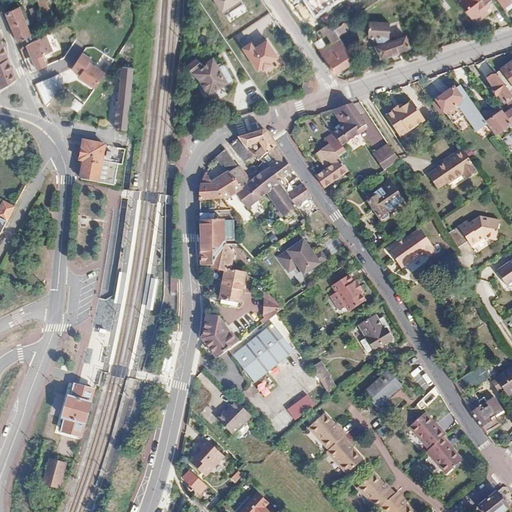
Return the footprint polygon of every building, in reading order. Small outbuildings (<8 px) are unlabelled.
[(217,0),(227,15),(245,3),(243,0),(217,0)] [(472,9),(477,15),(479,18),(490,11),(488,8),(496,2),(494,0),(461,0),(469,11),(472,9)] [(15,44),(31,36),(20,9),(5,15),(15,44)] [(477,15),(472,9),(469,11),(473,18),(477,15)] [(141,54),(145,16),(123,48),(141,54)] [(339,21),(330,26),(336,36),(345,31),(339,21)] [(413,47),(409,35),(392,40),(391,36),(392,22),(370,22),(370,39),(379,38),(380,45),(377,45),(384,56),(413,47)] [(336,36),(330,26),(321,31),(325,36),(313,43),(334,75),(354,63),(336,36)] [(48,34),(28,46),(39,72),(50,68),(49,59),(57,53),(48,34)] [(254,46),(252,43),(244,48),(259,71),(263,68),(264,69),(272,64),(271,62),(279,57),(268,40),(258,47),(254,46)] [(0,82),(2,88),(16,78),(2,41),(0,42),(0,82)] [(111,73),(85,55),(76,68),(100,88),(111,73)] [(195,57),(185,65),(200,79),(207,93),(231,78),(223,65),(220,67),(211,55),(201,62),(195,57)] [(67,58),(56,62),(59,72),(70,68),(67,58)] [(268,81),(287,66),(283,60),(263,75),(268,81)] [(371,71),(364,60),(355,66),(361,75),(371,71)] [(130,64),(126,99),(125,106),(123,106),(120,128),(133,129),(140,65),(130,64)] [(511,64),(499,73),(511,92),(511,64)] [(316,81),(309,71),(304,71),(299,90),(300,95),(314,91),(316,81)] [(511,92),(499,73),(491,79),(496,87),(493,88),(498,96),(501,95),(507,103),(511,99),(511,110),(505,116),(511,125),(511,92)] [(61,74),(37,84),(43,101),(68,91),(61,74)] [(458,126),(471,118),(479,130),(489,124),(482,113),(464,87),(460,90),(458,88),(440,99),(458,126)] [(75,100),(69,109),(78,115),(84,106),(75,100)] [(356,127),(365,122),(351,101),(341,104),(351,120),(356,127)] [(396,113),(388,118),(401,138),(427,122),(415,103),(404,110),(397,114),(396,113)] [(343,125),(351,120),(341,104),(332,108),(343,125)] [(402,106),(395,110),(396,113),(397,114),(404,110),(402,106)] [(503,112),(500,114),(494,118),(487,109),(482,113),(489,124),(492,128),(498,136),(502,134),(505,139),(511,134),(511,125),(505,116),(503,112)] [(356,127),(351,120),(343,125),(333,131),(342,144),(360,132),(356,127)] [(368,127),(365,122),(356,127),(360,132),(368,127)] [(492,128),(489,124),(479,130),(482,134),(492,128)] [(298,186),(290,174),(296,170),(291,163),(271,134),(262,129),(256,131),(239,137),(248,147),(254,155),(263,161),(268,164),(299,206),(314,196),(305,182),(298,186)] [(244,163),(254,155),(248,147),(239,137),(230,144),(244,163)] [(118,161),(116,161),(103,159),(105,143),(102,143),(82,139),(79,159),(82,160),(79,178),(114,183),(118,161)] [(348,170),(338,154),(335,150),(330,143),(320,149),(331,165),(319,174),(316,176),(325,188),(328,186),(348,170)] [(399,159),(389,145),(374,155),(384,169),(399,160),(399,159)] [(128,148),(118,146),(116,161),(118,161),(125,162),(126,163),(128,148)] [(229,174),(237,169),(224,149),(216,155),(221,163),(220,164),(226,171),(229,174)] [(460,160),(451,166),(443,171),(443,173),(434,179),(442,192),(452,186),(452,187),(468,177),(471,182),(483,175),(467,151),(458,157),(460,160)] [(458,157),(449,163),(451,166),(460,160),(458,157)] [(255,178),(268,193),(276,204),(285,215),(299,206),(268,164),(263,161),(258,164),(263,172),(255,178)] [(239,167),(237,169),(229,174),(242,190),(237,194),(248,209),(268,193),(255,178),(250,182),(239,167)] [(212,181),(227,202),(237,194),(242,190),(229,174),(226,171),(212,181)] [(200,199),(199,211),(210,211),(231,210),(227,202),(212,181),(205,173),(201,181),(201,183),(199,189),(200,199)] [(379,187),(373,192),(374,195),(368,199),(381,219),(384,220),(390,216),(390,213),(404,204),(387,179),(378,184),(379,187)] [(0,224),(6,227),(16,207),(5,202),(0,208),(0,224)] [(201,253),(201,264),(213,264),(213,257),(223,239),(223,217),(210,217),(210,211),(199,211),(199,221),(200,237),(201,253)] [(471,222),(469,219),(449,233),(458,247),(468,240),(470,244),(482,236),(498,239),(501,219),(481,216),(471,222)] [(419,227),(412,232),(402,240),(404,242),(400,245),(398,243),(388,250),(401,267),(425,250),(429,255),(436,249),(419,227)] [(304,238),(277,257),(289,273),(298,266),(305,275),(327,260),(320,250),(315,254),(304,238)] [(226,266),(233,267),(234,251),(223,239),(213,257),(213,264),(213,268),(225,270),(226,266)] [(226,266),(225,270),(219,303),(237,306),(244,269),(233,267),(226,266)] [(511,270),(502,277),(511,292),(511,270)] [(362,293),(363,292),(356,280),(354,281),(350,274),(334,285),(342,297),(340,299),(345,306),(346,305),(349,310),(366,299),(362,293)] [(359,278),(356,280),(363,292),(367,289),(359,278)] [(282,307),(269,293),(264,297),(270,307),(263,312),(268,318),(274,313),(282,307)] [(203,341),(217,360),(240,341),(220,316),(207,314),(206,319),(203,341)] [(375,315),(359,325),(358,326),(365,338),(372,349),(375,348),(392,337),(386,328),(384,330),(378,320),(375,315)] [(384,330),(386,328),(389,326),(384,317),(378,320),(384,330)] [(275,326),(292,348),(298,343),(283,319),(275,326)] [(273,324),(232,356),(254,384),(295,352),(292,348),(275,326),(273,324)] [(366,353),(372,349),(365,338),(359,342),(366,353)] [(328,391),(337,385),(322,361),(313,366),(328,391)] [(378,407),(401,387),(389,373),(366,393),(378,407)] [(511,374),(502,381),(511,397),(511,374)] [(80,380),(75,379),(71,394),(69,393),(63,416),(65,416),(61,432),(87,438),(101,386),(94,384),(80,380)] [(489,399),(487,395),(468,408),(472,414),(486,433),(500,424),(496,417),(505,410),(495,395),(489,399)] [(235,433),(252,417),(237,401),(220,417),(235,433)] [(441,427),(439,429),(425,414),(410,428),(430,449),(428,451),(447,473),(463,459),(449,445),(451,443),(445,435),(447,434),(441,427)] [(338,432),(324,418),(309,431),(328,453),(344,438),(346,436),(341,430),(338,432)] [(224,455),(205,437),(197,445),(201,449),(189,461),(205,476),(224,455)] [(344,438),(328,453),(326,455),(347,477),(364,462),(349,446),(350,445),(344,438)] [(68,466),(54,462),(47,486),(61,490),(68,466)] [(182,477),(200,494),(207,486),(189,469),(182,477)] [(379,511),(380,509),(395,496),(389,490),(388,491),(374,476),(359,490),(379,511)] [(269,511),(264,507),(268,503),(257,493),(240,511),(269,511)] [(398,494),(395,496),(380,509),(382,511),(412,511),(403,502),(404,500),(398,494)] [(511,508),(500,494),(483,508),(486,511),(508,511),(511,509),(511,508)]
